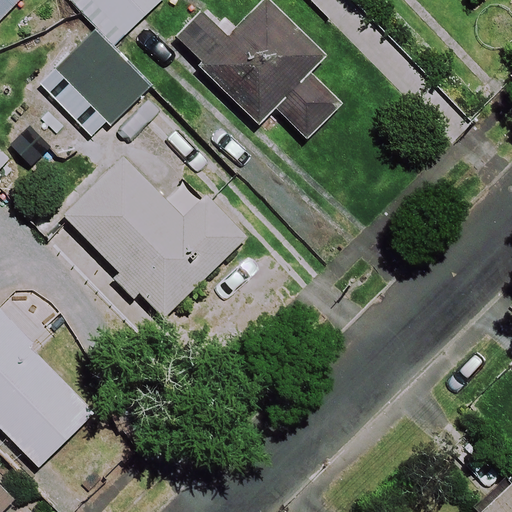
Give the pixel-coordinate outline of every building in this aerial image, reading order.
[(0,0),(0,21),(20,0),(0,0)] [(163,0),(72,0),(73,0),(115,45),(163,0)] [(254,124),(259,130),(264,126),(302,167),(321,150),(313,141),(344,112),(309,74),(321,63),(268,5),(228,42),(206,17),(179,42),(254,124)] [(147,92),(93,33),(55,69),(109,128),(147,92)] [(154,193),(124,162),(66,219),(165,319),(247,238),(178,169),(154,193)] [(0,428),(38,469),(96,413),(0,313),(0,428)] [(511,511),(511,484),(482,511),(511,511)] [(0,511),(1,511),(12,502),(0,490),(0,511)]
